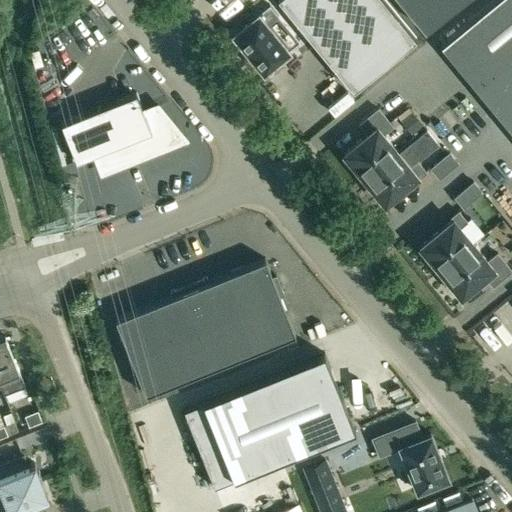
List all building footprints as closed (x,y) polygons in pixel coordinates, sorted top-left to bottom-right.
[(415,38),(383,0),(279,0),(353,89),(415,38)] [(461,0),(401,0),(426,30),(461,0)] [(476,86),(511,56),(511,0),(493,0),(441,43),(440,43),(476,86)] [(259,12),(233,33),(264,71),(268,68),(279,60),(290,50),(268,23),(259,12)] [(136,92),(99,107),(77,50),(38,66),(76,160),(95,153),(102,172),(185,139),(158,105),(144,111),(136,92)] [(511,56),(476,86),(511,130),(511,56)] [(352,168),(361,180),(397,150),(383,133),(393,125),(379,108),(360,124),(368,133),(344,153),(355,166),(352,168)] [(397,150),(361,180),(371,192),(374,189),(385,202),(416,176),(418,178),(426,172),(418,162),(411,167),(397,150)] [(431,167),(439,178),(458,162),(450,152),(431,167)] [(473,181),(455,197),(463,207),(482,191),(473,181)] [(428,261),(438,273),(474,243),(460,227),(467,221),(458,211),(451,218),(452,219),(420,245),(431,259),(428,261)] [(474,243),(438,273),(447,284),(450,282),(461,295),(485,276),(493,285),(511,270),(497,252),(488,260),(474,243)] [(227,273),(258,348),(295,333),(280,296),(284,294),(276,275),(272,276),(265,258),(227,273)] [(189,284),(220,363),(258,348),(227,273),(208,281),(207,277),(189,284)] [(153,303),(183,378),(220,363),(189,284),(170,291),(172,295),(153,303)] [(183,378),(153,303),(115,318),(145,393),(183,378)] [(0,337),(0,382),(2,387),(5,395),(25,386),(5,336),(0,337)] [(356,430),(325,352),(183,409),(214,486),(356,430)] [(29,426),(42,421),(37,408),(24,413),(29,426)] [(400,447),(417,490),(431,484),(432,488),(444,483),(442,480),(448,478),(430,433),(421,437),(415,420),(371,437),(379,455),(400,447)] [(0,485),(4,495),(41,480),(34,462),(28,465),(24,453),(0,462),(0,485)] [(346,511),(325,459),(303,468),(320,511),(346,511)] [(41,480),(4,495),(9,509),(3,511),(39,511),(46,509),(41,498),(48,496),(41,480)] [(435,511),(477,511),(472,498),(435,511)]
